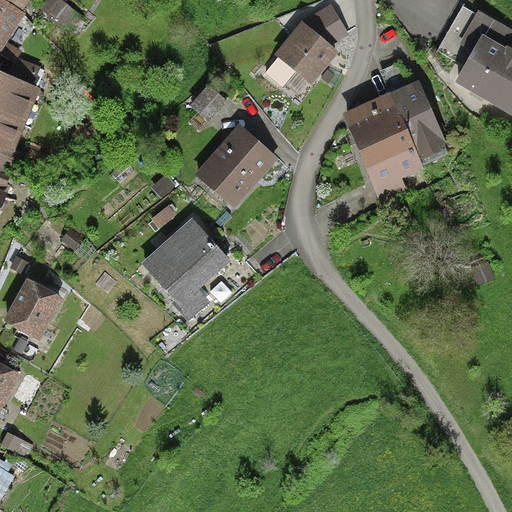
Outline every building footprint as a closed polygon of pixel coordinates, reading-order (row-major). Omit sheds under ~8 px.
[(34,0),(0,0),(0,55),(1,56),(34,0)] [(511,40),(511,34),(476,15),(442,78),(511,116),(511,54),(506,51),(511,40)] [(339,54),(301,26),(277,59),(315,87),(339,54)] [(0,226),(49,92),(0,74),(0,226)] [(419,87),(344,120),(381,204),(408,192),(403,180),(425,171),(419,157),(444,146),(419,87)] [(226,105),(205,89),(187,111),(208,128),(226,105)] [(276,161),(237,129),(194,182),(234,213),(276,161)] [(228,265),(190,223),(140,269),(192,325),(213,306),(199,292),(228,265)] [(488,263),(474,268),(479,282),(493,277),(488,263)] [(63,301),(26,284),(4,329),(40,347),(63,301)] [(0,417),(20,376),(0,366),(0,417)]
